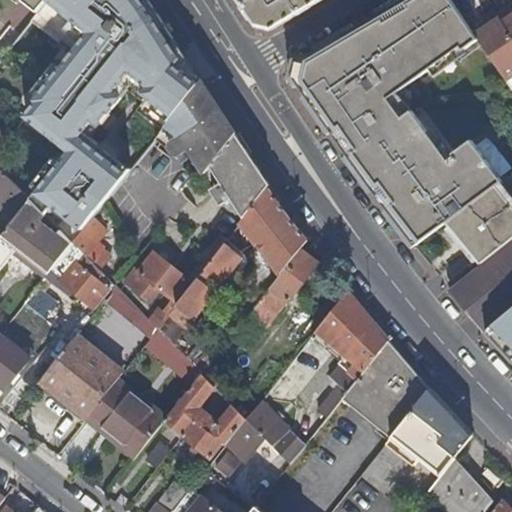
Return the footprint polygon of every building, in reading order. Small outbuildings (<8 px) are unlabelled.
[(23,0),(39,12),(48,0),(23,0)] [(48,0),(39,12),(32,21),(73,54),(35,101),(37,103),(25,117),(69,152),(49,177),(44,172),(33,187),(38,191),(31,200),(46,215),(51,220),(62,231),(73,243),(93,217),(129,172),(115,161),(118,157),(91,136),(85,131),(95,120),(101,124),(123,97),(116,91),(123,83),(129,89),(144,101),(138,109),(163,129),(202,80),(185,54),(167,28),(153,7),(148,0),(48,0)] [(241,0),(259,24),(273,28),(320,0),(241,0)] [(351,158),(416,246),(448,222),(499,185),(505,181),(474,139),(456,152),(457,155),(451,159),(415,109),(405,116),(392,97),(465,48),(467,51),(481,41),(476,34),(453,0),(401,0),(297,62),(295,77),(351,158)] [(511,6),(511,5),(499,14),(511,33),(511,6)] [(511,33),(499,14),(496,9),(484,18),(487,23),(488,25),(489,25),(483,29),(476,34),(481,41),(509,82),(511,79),(511,33)] [(188,144),(205,173),(212,164),(237,133),(202,80),(163,129),(156,137),(173,151),(188,144)] [(116,91),(123,97),(129,89),(123,83),(116,91)] [(7,132),(11,135),(25,117),(22,114),(7,132)] [(85,131),(91,136),(101,124),(95,120),(85,131)] [(233,198),(245,217),(268,189),(271,184),(240,138),(237,133),(212,164),(223,181),(211,188),(221,205),(233,198)] [(132,168),(118,157),(115,161),(129,172),(132,168)] [(24,199),(28,203),(31,199),(0,168),(0,205),(10,214),(24,199)] [(499,185),(511,202),(511,175),(505,181),(499,185)] [(511,239),(511,202),(499,185),(448,222),(481,264),(488,259),(511,239)] [(289,218),(268,189),(245,217),(241,222),(282,272),(300,249),(307,240),(289,218)] [(35,228),(46,215),(31,200),(31,199),(28,203),(0,237),(0,272),(21,246),(51,270),(73,243),(62,231),(56,238),(43,228),(40,231),(35,228)] [(107,228),(93,217),(73,243),(101,271),(112,257),(95,243),(107,228)] [(508,283),(471,313),(487,331),(511,309),(511,239),(488,259),(508,283)] [(176,305),(192,319),(241,258),(236,255),(240,250),(227,240),(176,305)] [(110,289),(111,291),(115,286),(109,279),(104,285),(100,280),(105,275),(101,271),(73,243),(51,270),(94,307),(110,289)] [(318,264),(300,249),(282,272),(276,279),(247,317),(234,334),(248,346),(286,298),(289,300),(318,264)] [(144,275),(133,290),(149,302),(159,288),(173,299),(188,280),(152,252),(138,271),(144,275)] [(481,264),(450,288),(471,313),(508,283),(488,259),(481,264)] [(37,286),(24,303),(44,319),(57,302),(37,286)] [(331,345),(362,309),(348,290),(315,331),(331,345)] [(157,329),(201,374),(216,356),(223,347),(192,319),(176,305),(168,314),(157,329)] [(158,306),(148,320),(157,329),(168,314),(158,306)] [(345,357),(374,323),(364,311),(362,309),(331,345),(345,357)] [(511,309),(487,331),(511,358),(511,309)] [(317,410),(326,418),(342,399),(388,341),(382,333),(374,323),(345,357),(347,359),(331,379),(334,381),(330,386),(335,389),(317,410)] [(30,358),(0,334),(0,385),(5,390),(30,358)] [(123,372),(76,335),(40,380),(87,418),(119,376),(123,372)] [(342,399),(390,438),(429,389),(388,341),(342,399)] [(230,368),(216,356),(201,374),(214,387),(230,368)] [(198,408),(214,387),(201,374),(169,416),(164,422),(210,459),(230,434),(232,436),(246,419),(224,398),(219,403),(227,412),(218,424),(198,408)] [(169,416),(119,376),(87,418),(84,421),(133,460),(164,422),(169,416)] [(420,457),(442,475),(454,460),(472,436),(429,389),(390,438),(361,474),(384,492),(408,461),(413,465),(420,457)] [(305,445),(261,400),(246,419),(264,438),(290,464),(305,445)] [(244,462),(264,438),(246,419),(232,436),(225,445),(244,462)] [(483,511),(492,503),(454,460),(442,475),(429,491),(446,511),(483,511)] [(218,511),(199,496),(214,479),(204,472),(171,511),(218,511)] [(511,511),(511,510),(501,501),(491,511),(511,511)] [(169,511),(158,502),(150,511),(169,511)]
